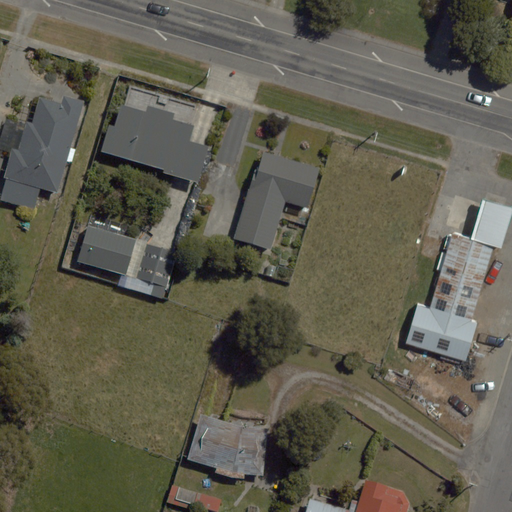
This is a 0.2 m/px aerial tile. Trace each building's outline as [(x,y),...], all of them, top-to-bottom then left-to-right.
[(64,165),(83,102),(65,96),(62,105),(40,98),(32,123),(26,122),(18,151),(12,149),(3,178),(7,179),(1,199),(34,209),(40,188),(56,192),(64,165)] [(121,105),(114,126),(109,125),(101,152),(162,170),(162,173),(197,183),(208,147),(190,141),(194,126),(172,120),(174,114),(148,106),(146,112),(121,105)] [(233,238),(270,250),(285,201),(308,208),(320,168),(260,149),(233,238)] [(501,249),(511,212),(511,207),(482,199),(470,240),(501,249)] [(136,240),(89,226),(78,261),(125,275),(136,240)] [(417,303),(406,343),(465,360),(476,321),(470,319),(490,248),(450,237),(430,307),(417,303)] [(244,479),(244,475),(263,475),(268,428),(243,427),(200,414),(187,459),(216,467),(215,473),(244,479)] [(406,511),(409,504),(403,491),(366,480),(356,511),(310,498),(305,511),(406,511)]
